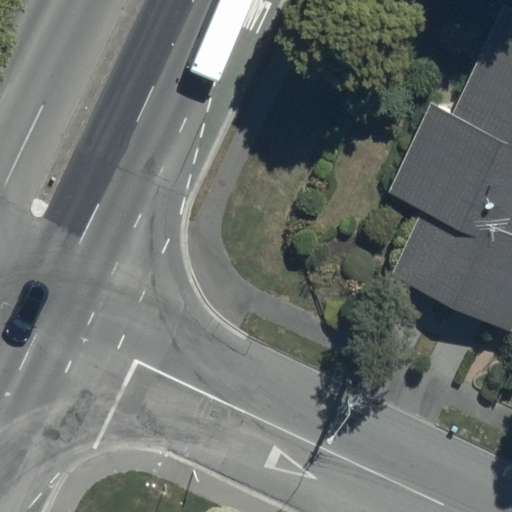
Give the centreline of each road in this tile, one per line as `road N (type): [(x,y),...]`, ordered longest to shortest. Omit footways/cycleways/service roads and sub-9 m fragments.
road 1 (residential): [(42,316),(459,511)]
road 2 (secondary): [(192,0),(42,316)]
